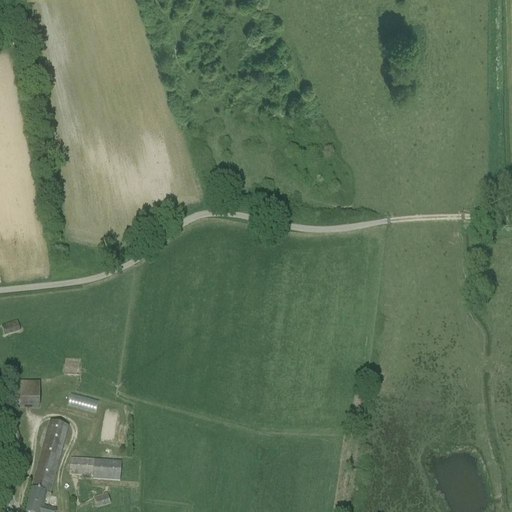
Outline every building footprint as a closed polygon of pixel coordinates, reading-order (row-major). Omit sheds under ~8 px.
[(1,327),(4,337),(19,333),(17,323),(1,327)] [(39,408),(40,384),(17,384),(17,408),(39,408)] [(71,394),(68,407),(96,414),(100,402),(71,394)] [(24,511),(55,511),(56,510),(44,507),(47,496),(49,496),(68,428),(50,423),(31,490),(30,490),(24,511)] [(20,445),(8,448),(10,455),(22,451),(20,445)] [(121,463),(70,459),(69,476),(92,478),(92,481),(120,483),(121,463)] [(107,494),(94,498),(97,510),(111,506),(107,494)]
